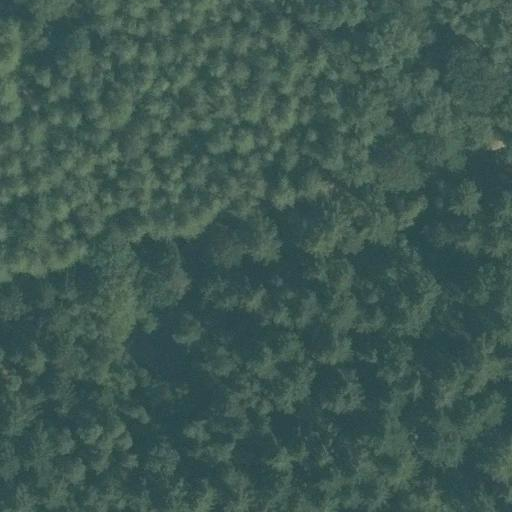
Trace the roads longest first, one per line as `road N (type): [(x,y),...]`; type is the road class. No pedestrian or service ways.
road 1 (track): [(0,273),(511,138)]
road 2 (track): [(0,348),(164,511)]
road 3 (track): [(511,289),(387,170)]
